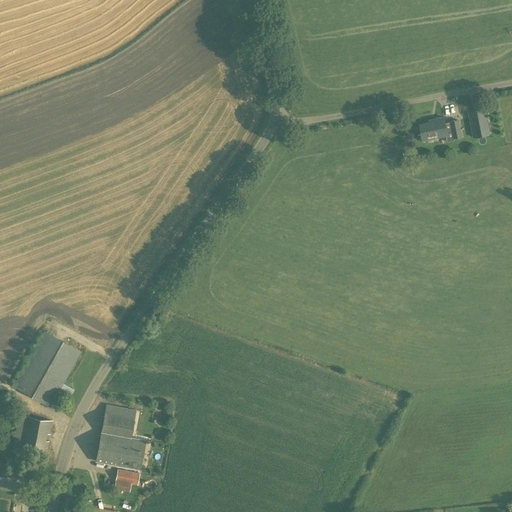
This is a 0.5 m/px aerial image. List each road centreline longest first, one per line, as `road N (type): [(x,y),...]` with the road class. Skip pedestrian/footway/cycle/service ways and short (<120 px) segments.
road 1 (unclassified): [(51,511),(69,431),(274,121)]
road 2 (unclassified): [(274,121),(511,83)]
road 3 (unclassified): [(274,121),(276,90),(252,0)]
